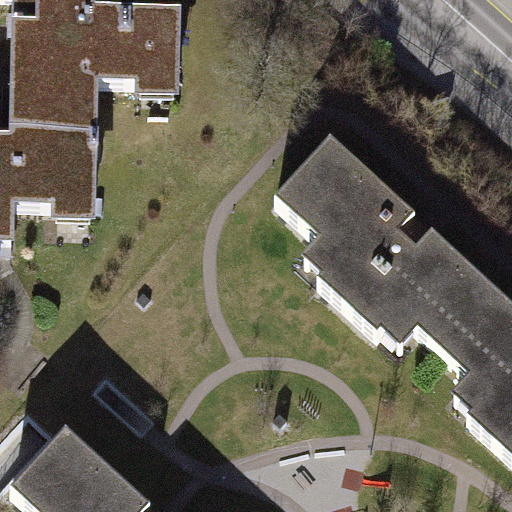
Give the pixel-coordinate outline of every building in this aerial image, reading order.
[(0,0),(0,144),(76,144),(75,92),(120,92),(120,104),(164,104),(163,22),(76,23),(75,0),(0,0)] [(76,144),(0,144),(0,253),(6,253),(5,220),(44,220),(44,237),(77,237),(76,144)] [(330,149),(272,210),(319,253),(299,274),(393,364),(416,339),(446,368),(502,310),(433,245),(417,263),(396,244),(412,227),(330,149)] [(511,319),(502,310),(446,368),(467,388),(449,408),(511,468),(511,319)] [(150,511),(70,436),(12,496),(28,511),(150,511)]
